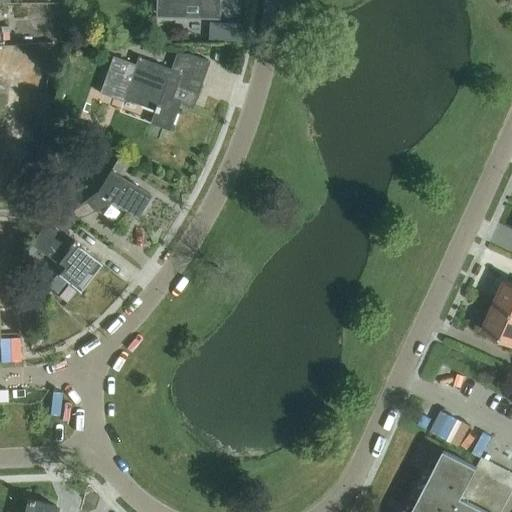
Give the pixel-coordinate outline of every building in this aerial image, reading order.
[(217,14),(216,0),(159,0),(159,13),(217,14)] [(210,19),(210,37),(242,37),(242,19),(210,19)] [(112,56),(99,92),(154,112),(150,122),(170,129),(180,102),(193,107),(209,61),(188,53),(176,53),(170,70),(139,59),(140,57),(138,56),(135,64),(112,56)] [(53,94),(41,91),(39,100),(52,102),(53,94)] [(50,110),(52,102),(39,100),(37,108),(50,110)] [(48,118),(50,110),(37,108),(36,116),(48,118)] [(47,127),(48,118),(36,116),(34,124),(47,127)] [(45,135),(47,127),(34,124),(33,132),(45,135)] [(44,143),(45,135),(33,132),(31,140),(44,143)] [(31,140),(29,149),(42,151),(44,143),(31,140)] [(65,213),(73,220),(112,200),(136,215),(150,195),(120,176),(128,163),(118,157),(97,191),(65,213)] [(38,171),(25,168),(23,177),(37,179),(38,171)] [(35,188),(37,179),(23,177),(22,186),(35,188)] [(33,197),(35,188),(22,186),(20,194),(33,197)] [(31,205),(33,197),(20,194),(18,203),(31,205)] [(18,203),(16,211),(30,214),(31,205),(18,203)] [(64,232),(73,220),(65,213),(54,204),(42,220),(46,223),(32,241),(64,266),(58,274),(78,291),(100,262),(71,239),(72,238),(64,232)] [(20,238),(21,230),(13,228),(11,237),(20,238)] [(20,238),(11,237),(9,245),(18,247),(20,238)] [(18,247),(9,245),(8,254),(16,255),(18,247)] [(16,255),(8,254),(6,262),(14,264),(16,255)] [(14,264),(6,262),(4,271),(13,273),(14,264)] [(2,280),(11,281),(13,273),(4,271),(2,280)] [(34,280),(22,285),(28,300),(40,296),(34,280)] [(511,284),(506,282),(495,306),(511,314),(511,284)] [(511,343),(511,314),(495,306),(484,331),(511,343)] [(502,511),(511,493),(511,472),(483,458),(478,467),(445,450),(439,460),(434,457),(431,461),(428,466),(426,470),(423,474),(421,478),(418,483),(416,487),(414,492),(412,497),(411,501),(409,506),(414,509),(412,511),(502,511)] [(54,511),(56,507),(27,500),(26,503),(29,503),(27,511),(54,511)]
